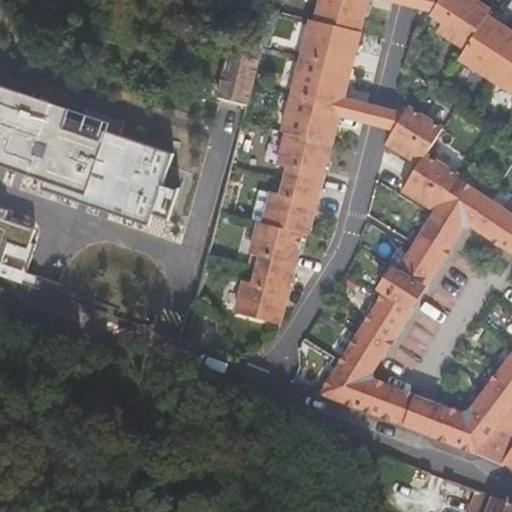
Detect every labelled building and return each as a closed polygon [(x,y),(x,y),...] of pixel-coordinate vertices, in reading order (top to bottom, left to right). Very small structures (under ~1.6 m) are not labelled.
[(319,0),(310,22),(295,81),(340,108),(340,107),(345,90),(361,28),(358,27),(365,0),(319,0)] [(511,27),(487,10),(490,5),(482,0),(440,0),(437,7),(436,8),(448,18),(443,26),(469,46),(463,57),(511,90),(511,27)] [(214,91),(246,100),(256,56),(226,48),(214,91)] [(0,158),(25,167),(28,160),(42,165),(36,181),(143,220),(147,208),(157,179),(169,148),(115,128),(120,116),(83,103),(79,115),(65,110),(67,105),(49,99),(51,96),(0,77),(0,158)] [(340,108),(295,81),(284,124),(287,126),(280,159),(288,161),(280,191),(271,189),(264,220),(259,220),(252,248),(261,252),(255,277),(244,276),(237,305),(279,316),(302,231),(308,231),(340,108)] [(401,105),(345,90),(340,107),(391,122),(401,105)] [(414,153),(449,173),(420,149),(437,125),(405,99),(401,105),(391,122),(383,134),(412,155),(414,153)] [(393,186),(425,209),(449,173),(414,153),(412,155),(393,186)] [(370,295),(313,384),(392,413),(404,377),(363,363),(458,220),(511,255),(511,332),(462,398),(426,385),(413,420),(477,444),(511,395),(511,216),(449,173),(425,209),(392,260),(371,246),(350,279),(370,295)] [(173,185),(157,179),(147,208),(163,214),(173,185)] [(0,268),(15,274),(30,235),(24,234),(29,221),(0,210),(0,207),(2,202),(0,200),(0,268)] [(203,323),(190,319),(185,337),(198,341),(203,323)] [(404,377),(392,413),(409,419),(413,420),(426,385),(422,384),(404,377)] [(511,395),(477,444),(511,460),(511,395)]
